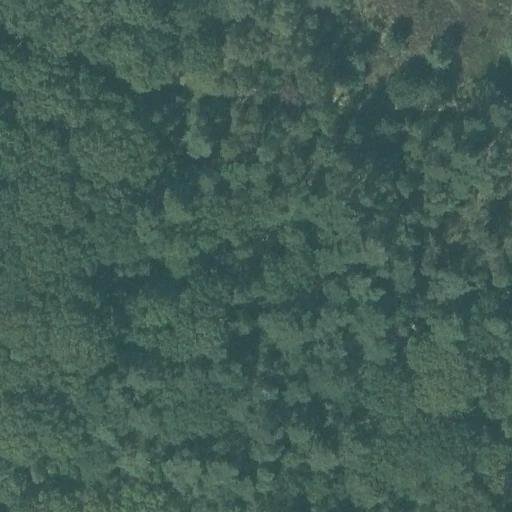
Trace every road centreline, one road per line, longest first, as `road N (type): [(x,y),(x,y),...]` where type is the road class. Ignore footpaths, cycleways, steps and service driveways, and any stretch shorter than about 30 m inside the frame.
road 1 (track): [(511,288),(272,243),(238,249),(240,292),(295,375),(356,511)]
road 2 (track): [(0,16),(153,75),(415,104),(511,104)]
